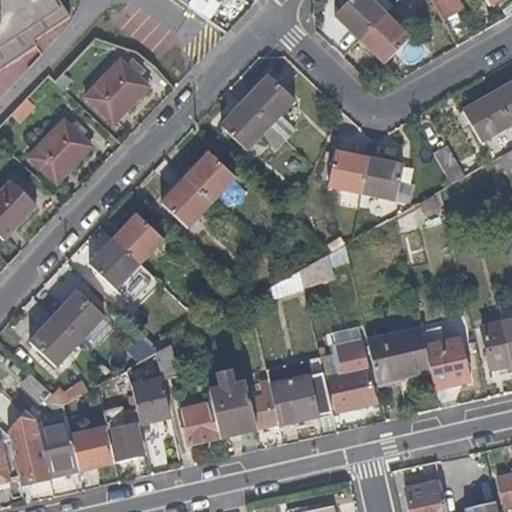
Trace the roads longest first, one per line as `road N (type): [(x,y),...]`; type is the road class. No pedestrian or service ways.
road 1 (residential): [(274,26),(0,306)]
road 2 (residential): [(511,42),(386,113),(364,108),(274,26)]
road 3 (residential): [(99,511),(372,448)]
road 4 (residential): [(372,448),(511,417)]
